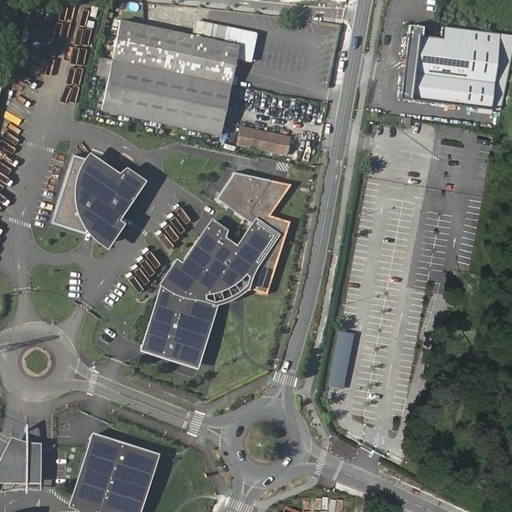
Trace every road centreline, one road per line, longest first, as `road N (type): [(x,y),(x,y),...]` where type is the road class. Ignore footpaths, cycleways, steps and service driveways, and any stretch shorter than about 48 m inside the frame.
road 1 (tertiary): [(366,18),(291,368)]
road 2 (residential): [(191,0),(366,18)]
